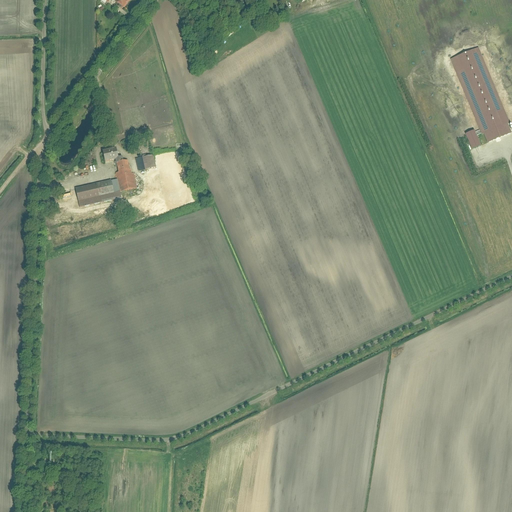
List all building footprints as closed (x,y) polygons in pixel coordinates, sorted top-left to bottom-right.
[(116,0),(115,2),(124,8),(130,0),(116,0)] [(511,128),(480,50),(453,61),(487,145),(511,135),(511,128)] [(476,134),(467,137),(473,152),(482,149),(476,134)] [(119,180),(78,189),(82,208),(121,198),(120,193),(137,189),(132,171),(129,172),(126,158),(120,160),(117,149),(104,152),(106,163),(116,161),(118,172),(119,180)] [(153,155),(142,157),(145,169),(155,166),(153,155)]
